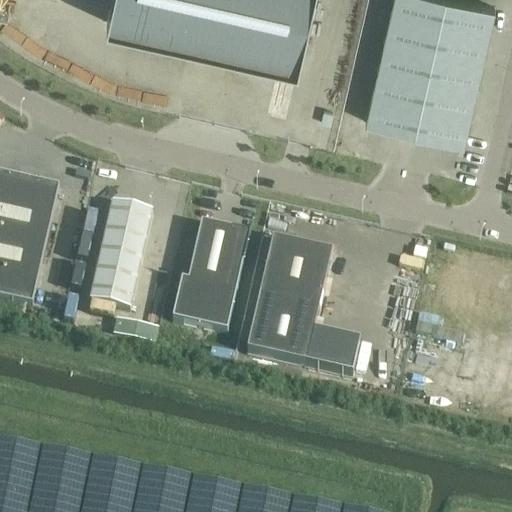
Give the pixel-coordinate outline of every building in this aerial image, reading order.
[(110,0),(106,22),(297,66),(311,0),(110,0)] [(392,0),(389,13),(438,24),(443,0),(392,0)] [(459,0),(443,0),(438,24),(487,35),(493,8),(459,0)] [(383,40),(432,51),(438,24),(389,13),(383,40)] [(438,24),(432,51),(481,62),(487,35),(438,24)] [(377,68),(426,79),(432,51),(383,40),(377,68)] [(432,51),(426,79),(475,90),(481,62),(432,51)] [(371,95),(420,106),(426,79),(377,68),(371,95)] [(426,79),(420,106),(469,117),(475,90),(426,79)] [(364,123),(413,134),(420,106),(371,95),(364,123)] [(413,134),(462,145),(469,117),(420,106),(413,134)] [(61,188),(0,175),(0,291),(38,300),(61,188)] [(89,305),(130,314),(152,217),(112,207),(89,305)] [(181,286),(172,325),(227,338),(249,239),(241,237),(201,228),(188,287),(181,286)] [(272,245),(247,358),(306,371),(352,380),(360,346),(314,335),(332,258),(272,245)] [(124,316),(123,332),(165,335),(166,319),(124,316)]
